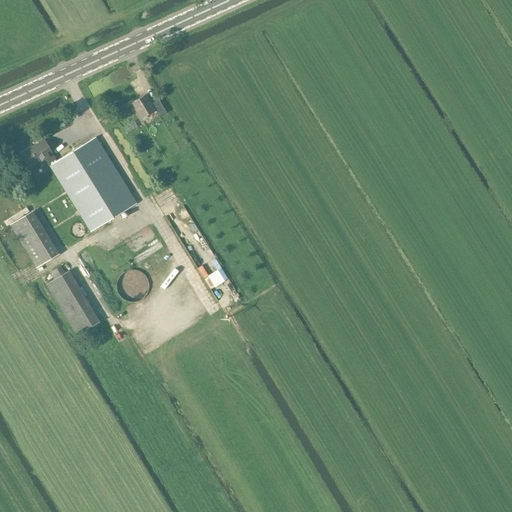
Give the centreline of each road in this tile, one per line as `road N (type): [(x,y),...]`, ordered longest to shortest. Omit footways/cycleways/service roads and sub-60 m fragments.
road 1 (track): [(149,212),(182,184),(172,127),(174,66),(313,0)]
road 2 (secondary): [(0,106),(233,0)]
road 3 (track): [(228,511),(142,370)]
